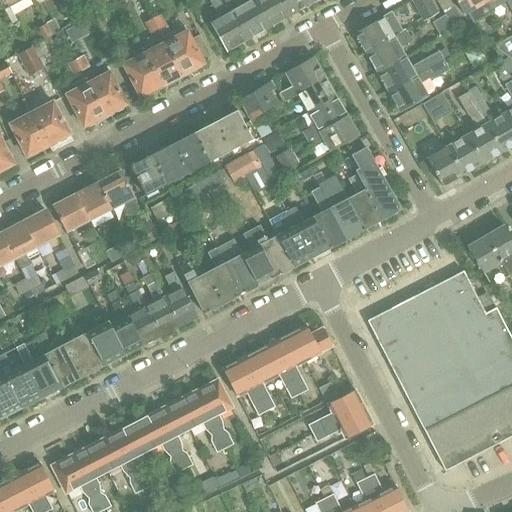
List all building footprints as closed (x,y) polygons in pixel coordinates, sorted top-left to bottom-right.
[(3,0),(8,8),(22,1),(23,0),(3,0)] [(214,0),(224,16),(212,23),(229,51),(250,39),(226,0),(214,0)] [(236,0),(226,0),(250,39),(270,27),(253,0),(252,0),(241,7),(236,0)] [(253,0),(270,27),(290,16),(280,0),(253,0)] [(280,0),(290,16),(310,4),(308,0),(280,0)] [(424,20),(438,12),(431,0),(413,0),(424,20)] [(436,0),(445,15),(453,21),(461,17),(450,0),(436,0)] [(492,8),(487,0),(457,0),(465,13),(474,8),(479,16),(492,8)] [(511,0),(487,0),(492,8),(506,0),(511,10),(511,0)] [(102,9),(90,16),(102,39),(114,32),(102,9)] [(357,32),(368,52),(407,30),(406,29),(403,31),(393,12),(357,32)] [(162,14),(154,18),(160,29),(158,29),(162,37),(164,36),(183,74),(191,69),(193,72),(203,67),(201,64),(205,62),(204,60),(211,56),(200,34),(193,39),(185,25),(171,32),(162,14)] [(445,15),(432,22),(441,36),(459,25),(453,21),(445,15)] [(54,18),(45,23),(52,35),(61,31),(54,18)] [(147,21),(144,23),(150,34),(158,29),(160,29),(154,18),(147,21)] [(82,36),(93,31),(87,20),(76,25),(82,36)] [(52,35),(45,23),(38,28),(44,40),(52,35)] [(335,56),(354,47),(343,23),(323,32),(335,56)] [(407,30),(368,52),(379,71),(407,55),(401,43),(411,37),(407,30)] [(511,35),(495,45),(498,50),(511,59),(511,35)] [(160,38),(143,47),(162,85),(163,87),(174,82),(173,79),(180,75),(183,74),(164,36),(162,37),(160,38)] [(477,42),(467,48),(470,54),(480,48),(477,42)] [(33,46),(17,53),(28,75),(43,67),(33,46)] [(407,55),(379,71),(390,91),(445,60),(444,59),(449,55),(444,46),(413,64),(407,55)] [(143,47),(121,59),(141,96),(142,98),(153,92),(152,90),(162,85),(143,47)] [(82,70),(91,66),(85,54),(76,58),(82,70)] [(281,92),(285,98),(326,76),(315,56),(286,73),(293,85),(281,92)] [(73,75),(82,70),(76,58),(67,63),(73,75)] [(445,60),(390,91),(402,111),(430,94),(423,82),(448,67),(445,60)] [(0,92),(5,90),(0,81),(0,78),(12,72),(6,61),(0,64),(0,92)] [(107,66),(86,77),(106,115),(114,110),(117,111),(123,108),(124,105),(127,103),(107,66)] [(500,71),(507,84),(511,92),(511,108),(508,110),(511,116),(511,76),(504,69),(500,71)] [(326,76),(285,98),(289,106),(301,99),(308,112),(337,96),(326,76)] [(86,77),(65,88),(85,126),(85,125),(89,126),(95,123),(96,120),(106,115),(86,77)] [(269,108),(279,102),(272,90),(277,88),(272,80),(268,82),(239,99),(250,120),(269,108)] [(475,86),(469,89),(505,150),(511,145),(511,116),(508,110),(494,119),(475,86)] [(476,129),(468,134),(484,162),(505,150),(469,89),(457,97),(476,129)] [(428,113),(447,102),(441,92),(423,103),(428,113)] [(303,131),(308,138),(348,115),(337,96),(308,112),(315,124),(303,131)] [(36,111),(33,112),(49,144),(53,143),(57,141),(60,141),(66,139),(67,135),(70,133),(54,101),(36,111)] [(266,122),(275,117),(269,108),(250,120),(255,129),(266,122)] [(238,109),(217,121),(232,151),(254,139),(238,109)] [(49,144),(33,112),(11,124),(27,156),(49,144)] [(348,115),(308,138),(311,145),(324,137),(331,150),(359,134),(348,115)] [(217,121),(195,133),(210,162),(232,151),(217,121)] [(276,131),(263,138),(270,152),(283,145),(276,131)] [(195,133),(173,144),(189,173),(210,162),(195,133)] [(468,134),(448,145),(464,173),(484,162),(468,134)] [(0,136),(0,170),(14,163),(0,136)] [(347,145),(351,154),(357,164),(362,173),(360,174),(384,218),(396,211),(398,204),(383,176),(387,174),(382,165),(378,168),(361,138),(347,145)] [(253,148),(259,160),(265,171),(269,169),(263,157),(268,154),(263,143),(253,148)] [(173,144),(153,155),(168,184),(189,173),(173,144)] [(448,145),(428,157),(433,166),(444,185),(464,173),(448,145)] [(276,156),(284,171),(298,163),(290,148),(276,156)] [(246,176),(258,170),(248,152),(236,158),(246,176)] [(355,165),(357,164),(351,154),(344,158),(350,168),(355,165)] [(131,166),(147,196),(168,184),(153,155),(131,166)] [(428,157),(418,163),(423,172),(433,166),(428,157)] [(234,183),(246,176),(236,158),(224,165),(234,183)] [(312,174),(309,167),(299,173),(303,180),(312,174)] [(219,171),(203,180),(209,191),(226,182),(219,171)] [(121,172),(99,183),(112,208),(123,203),(128,213),(139,207),(121,172)] [(335,174),(317,183),(348,237),(365,228),(349,198),(348,199),(335,174)] [(358,193),(349,198),(365,228),(384,218),(360,174),(350,179),(358,193)] [(209,191),(203,180),(185,190),(191,201),(209,191)] [(99,183),(77,194),(90,219),(112,208),(99,183)] [(324,212),(314,217),(330,246),(348,237),(317,183),(319,187),(312,191),(324,212)] [(180,192),(167,199),(174,211),(175,211),(172,206),(183,200),(180,192)] [(90,219),(77,194),(55,206),(67,231),(90,219)] [(174,211),(167,199),(151,207),(158,221),(174,211)] [(297,207),(288,211),(312,255),(330,246),(314,217),(305,221),(297,207)] [(46,210),(24,221),(37,246),(59,235),(46,210)] [(288,230),(279,235),(295,265),(312,255),(288,211),(281,215),(288,230)] [(37,247),(37,246),(24,221),(2,233),(15,258),(21,269),(31,263),(29,258),(40,253),(37,247)] [(138,247),(160,236),(152,222),(145,225),(149,232),(135,240),(138,247)] [(261,225),(253,230),(277,274),(295,265),(279,235),(269,240),(261,225)] [(511,239),(504,225),(486,235),(509,274),(511,272),(511,239)] [(253,249),(243,254),(259,284),(277,274),(253,230),(245,234),(253,249)] [(2,233),(0,233),(0,265),(15,258),(2,233)] [(509,274),(486,235),(467,246),(482,271),(484,271),(492,285),(509,274)] [(112,261),(132,250),(127,240),(107,251),(112,261)] [(234,240),(217,249),(242,293),(259,284),(243,254),(242,255),(234,240)] [(96,264),(95,263),(107,257),(98,241),(77,251),(86,269),(96,264)] [(218,268),(208,273),(224,302),(242,293),(217,249),(210,253),(218,268)] [(59,261),(63,269),(51,275),(56,284),(78,272),(75,266),(70,255),(59,261)] [(182,268),(189,283),(205,312),(224,302),(208,273),(199,278),(191,263),(182,268)] [(89,285),(102,278),(97,268),(84,275),(89,285)] [(171,288),(180,284),(174,272),(165,276),(171,288)] [(45,290),(37,273),(26,279),(35,295),(45,290)] [(143,277),(147,285),(153,297),(162,293),(156,280),(152,273),(143,277)] [(511,337),(496,307),(485,313),(465,275),(396,311),(370,325),(446,470),(461,462),(511,435),(511,337)] [(63,286),(66,290),(68,295),(87,286),(84,280),(82,276),(63,286)] [(122,280),(125,285),(124,285),(129,294),(135,306),(144,302),(138,290),(131,276),(122,280)] [(34,296),(35,295),(26,279),(26,277),(14,283),(19,294),(23,292),(26,298),(34,294),(34,296)] [(183,287),(164,297),(179,325),(198,315),(183,287)] [(51,312),(69,302),(64,291),(45,301),(51,312)] [(121,320),(111,325),(126,353),(144,343),(130,315),(117,291),(108,295),(121,320)] [(164,297),(147,306),(162,334),(179,325),(164,297)] [(5,315),(13,311),(8,304),(1,308),(5,315)] [(147,306),(130,315),(144,343),(162,334),(147,306)] [(109,321),(88,332),(105,363),(126,353),(111,325),(109,321)] [(37,336),(37,337),(63,386),(84,375),(67,343),(53,350),(45,332),(43,333),(37,324),(32,327),(37,336)] [(306,325),(289,334),(303,361),(320,352),(319,351),(331,345),(323,329),(311,335),(306,325)] [(88,332),(67,343),(84,375),(105,363),(88,332)] [(289,334),(273,342),(299,393),(307,389),(295,365),(303,361),(289,334)] [(25,343),(16,347),(42,396),(63,386),(37,337),(36,337),(44,355),(33,361),(25,343)] [(273,342),(257,351),(270,378),(278,374),(291,397),(299,393),(273,342)] [(5,353),(0,355),(0,364),(22,407),(42,396),(16,347),(25,365),(14,370),(5,353)] [(257,351),(240,359),(266,410),(274,406),(267,391),(262,382),(270,378),(257,351)] [(223,368),(237,395),(246,391),(250,399),(258,415),(266,410),(240,359),(223,368)] [(0,414),(1,417),(22,407),(0,364),(0,414)] [(325,399),(352,386),(345,374),(329,382),(320,366),(310,371),(325,399)] [(218,380),(197,391),(226,447),(233,443),(227,431),(223,428),(222,419),(219,413),(231,406),(218,380)] [(333,412),(324,416),(308,424),(316,441),(341,428),(346,437),(372,423),(354,390),(328,403),(333,412)] [(197,391),(177,401),(190,428),(202,421),(205,427),(211,434),(211,440),(216,452),(226,447),(197,391)] [(177,401),(156,412),(185,467),(193,463),(187,452),(182,449),(181,440),(178,434),(190,428),(177,401)] [(156,412),(136,423),(149,449),(161,442),(164,449),(171,455),(169,461),(175,472),(185,467),(156,412)] [(136,423),(115,433),(143,488),(151,484),(146,474),(141,470),(140,459),(138,454),(149,449),(136,423)] [(115,433),(95,444),(108,470),(120,463),(123,469),(130,476),(129,482),(135,493),(143,488),(115,433)] [(95,444),(74,455),(102,510),(111,505),(105,494),(100,491),(99,483),(96,476),(108,470),(95,444)] [(54,466),(67,491),(79,485),(82,491),(89,497),(88,503),(92,511),(97,511),(102,510),(74,455),(54,466)] [(40,463),(24,471),(43,511),(44,511),(52,508),(45,494),(54,489),(40,463)] [(43,511),(24,471),(7,480),(20,506),(28,503),(32,511),(43,511)] [(220,487),(233,480),(230,473),(229,472),(216,479),(220,487)] [(374,473),(365,478),(382,511),(406,511),(409,511),(396,486),(383,492),(374,473)] [(365,501),(354,506),(357,511),(382,511),(365,478),(356,482),(365,501)] [(7,480),(0,483),(0,506),(2,511),(12,511),(20,506),(7,480)] [(342,511),(333,494),(325,498),(331,511),(357,511),(354,506),(342,511)] [(278,507),(280,511),(305,511),(303,508),(294,511),(291,511),(285,498),(276,502),(278,507)] [(319,511),(331,511),(325,498),(315,502),(319,511)]
